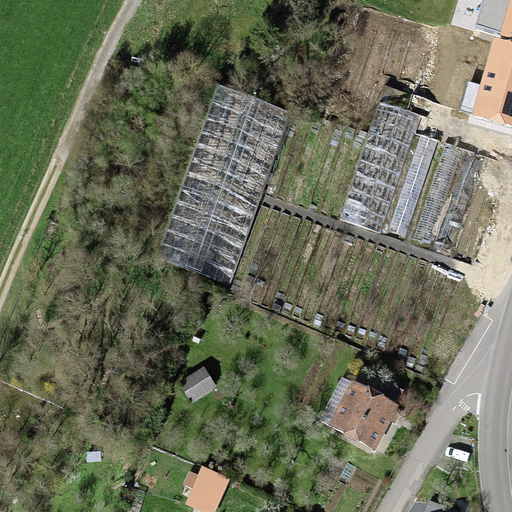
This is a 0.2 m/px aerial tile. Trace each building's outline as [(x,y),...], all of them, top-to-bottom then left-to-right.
[(511,55),(493,50),(470,122),(511,134),(511,55)] [(213,89),(152,259),(205,278),(227,286),(288,116),(213,89)] [(382,94),(344,216),(383,228),(412,137),(506,167),(511,148),(511,134),(470,122),(382,94)] [(203,369),(178,386),(189,402),(214,386),(203,369)] [(348,382),(328,423),(375,446),(401,392),(380,382),(374,395),(348,382)] [(199,470),(184,509),(190,511),(189,511),(212,511),(225,480),(199,470)]
